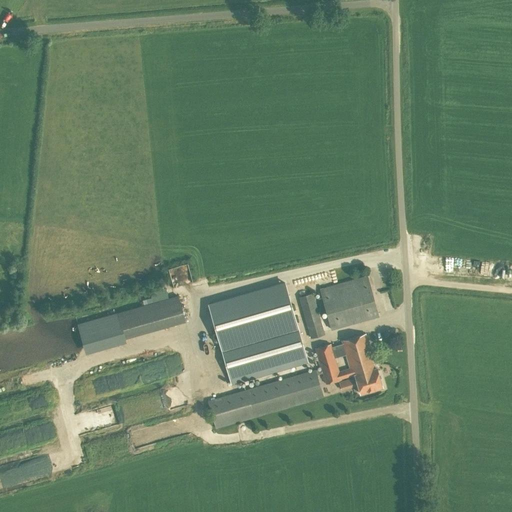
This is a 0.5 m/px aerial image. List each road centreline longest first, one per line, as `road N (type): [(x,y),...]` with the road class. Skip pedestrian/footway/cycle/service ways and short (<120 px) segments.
road 1 (unclassified): [(419,511),(393,2)]
road 2 (unclassified): [(0,35),(393,2)]
